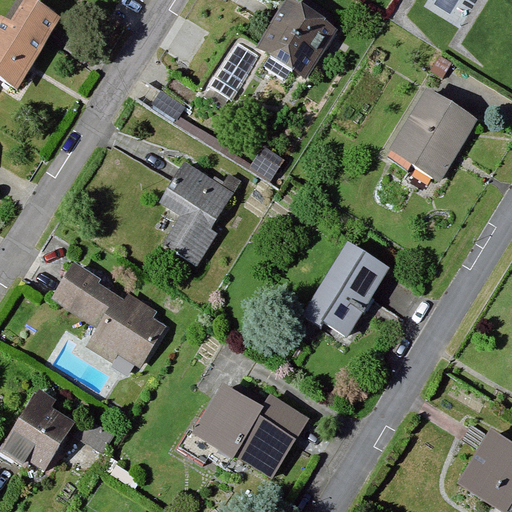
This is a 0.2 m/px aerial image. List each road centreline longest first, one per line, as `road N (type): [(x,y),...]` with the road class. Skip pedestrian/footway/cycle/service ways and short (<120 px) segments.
road 1 (residential): [(324,511),(511,208)]
road 2 (residential): [(0,272),(167,0)]
